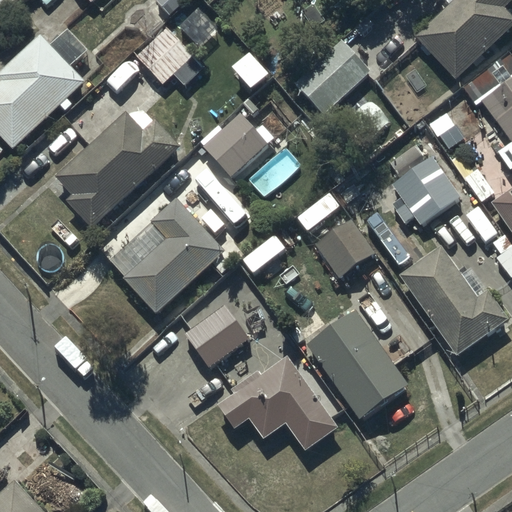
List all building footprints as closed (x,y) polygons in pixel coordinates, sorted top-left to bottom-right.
[(25,0),(0,0),(0,21),(25,0)] [(80,0),(89,11),(103,0),(80,0)] [(511,11),(511,0),(465,0),(418,46),(458,89),(511,37),(511,20),(508,16),(511,11)] [(206,72),(166,32),(136,63),(164,91),(174,81),(185,92),(206,72)] [(51,55),(42,44),(0,83),(0,87),(3,91),(0,93),(0,143),(14,159),(62,114),(65,118),(72,112),(68,108),(86,91),(71,75),(88,59),(69,38),(51,55)] [(373,78),(344,48),(296,93),(325,124),(373,78)] [(511,60),(466,93),(478,110),(483,107),(511,147),(511,60)] [(212,130),(199,118),(176,142),(189,154),(212,130)] [(257,138),(241,121),(224,138),(219,132),(200,150),(233,185),(275,145),(263,132),(257,138)] [(144,140),(127,122),(57,187),(73,204),(68,210),(93,237),(181,156),(156,129),(144,140)] [(423,158),(413,145),(387,166),(396,179),(423,158)] [(461,207),(432,165),(394,192),(407,211),(398,216),(407,228),(414,223),(422,234),(461,207)] [(511,198),(493,211),(511,238),(511,198)] [(226,264),(178,210),(153,231),(169,249),(126,288),(158,324),(226,264)] [(511,253),(492,226),(481,234),(489,245),(491,243),(504,260),(499,264),(511,282),(511,253)] [(377,261),(352,227),(316,252),(341,287),(377,261)] [(443,255),(401,283),(458,365),(509,330),(473,277),(463,284),(443,255)] [(251,346),(226,313),(185,343),(210,376),(251,346)] [(410,394),(359,319),(308,357),(361,430),(410,394)] [(340,438),(287,366),(260,386),(257,381),(233,399),(236,404),(219,416),(237,440),(252,429),(267,449),(287,434),(307,462),(340,438)] [(0,505),(0,511),(37,511),(17,490),(0,505)]
